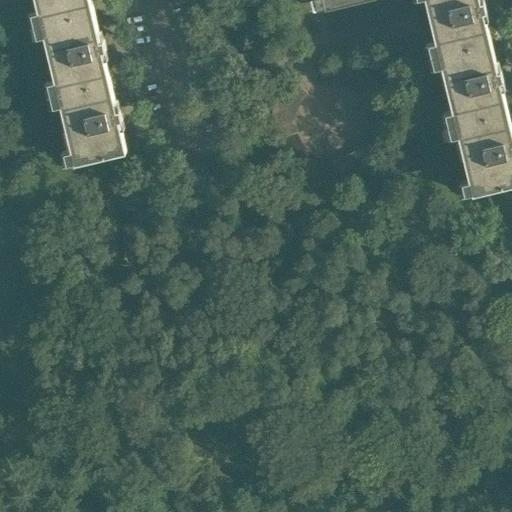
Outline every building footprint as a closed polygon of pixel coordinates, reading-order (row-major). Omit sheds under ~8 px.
[(38,0),(43,21),(94,9),(91,0),(38,0)] [(354,0),(350,1),(355,24),(362,22),(366,21),(361,0),(354,0)] [(361,0),(366,21),(372,20),(378,19),(373,0),(361,0)] [(373,0),(378,19),(382,18),(389,16),(385,0),(373,0)] [(385,0),(389,16),(392,15),(401,13),(397,0),(385,0)] [(397,0),(401,13),(402,13),(412,10),(409,0),(397,0)] [(427,0),(440,52),(491,40),(481,0),(427,0)] [(347,2),(338,4),(344,27),(352,25),(355,24),(350,1),(347,2)] [(337,5),(327,7),(332,30),(342,27),(344,27),(338,4),(337,5)] [(43,21),(60,91),(111,79),(94,9),(43,21)] [(440,52),(457,122),(508,110),(491,40),(440,52)] [(318,61),(323,85),(326,84),(329,84),(334,84),(335,60),(328,60),(325,60),(318,61)] [(342,85),(344,86),(351,63),(346,61),(340,60),(335,60),(334,84),(336,84),(339,84),(342,85)] [(351,89),(353,90),(367,70),(366,69),(361,67),(356,64),(351,63),(344,86),(345,86),(348,87),(351,89)] [(367,70),(353,90),(357,92),(359,95),(361,97),(379,82),(378,80),(374,76),(370,73),(367,70)] [(306,95),(290,77),(287,81),(283,85),(280,90),(301,103),(302,100),(304,97),(306,95)] [(111,79),(60,91),(77,161),(127,149),(111,79)] [(379,82),(361,97),(363,99),(364,101),(367,106),(388,96),(386,92),(384,89),(381,84),(379,82)] [(274,104),(274,106),(297,113),(297,112),(298,109),(299,106),(300,103),(280,90),(278,94),(276,99),(274,104)] [(369,114),(369,116),(393,113),(392,108),(390,103),(389,98),(388,96),(367,106),(367,108),(368,111),(369,114)] [(272,119),(272,123),(296,123),(296,122),(296,118),(296,115),(297,113),(274,106),(273,109),(272,114),(272,119)] [(511,127),(508,110),(457,122),(474,192),(511,182),(511,127)] [(370,124),(369,126),(393,130),(393,123),(393,118),(393,113),(369,116),(370,117),(370,121),(370,124)] [(296,123),(272,123),(272,128),(273,132),(274,136),(275,140),(298,133),(297,128),(296,126),(296,123)] [(367,133),(366,136),(388,146),(389,144),(391,139),(392,134),(393,130),(369,126),(369,127),(368,130),(367,133)] [(298,133),(275,140),(276,144),(278,148),(280,152),(283,155),(303,142),(301,138),(299,136),(298,133)] [(363,142),(361,145),(379,160),(381,158),(384,153),(387,149),(388,146),(366,136),(365,139),(363,142)] [(292,166),(294,168),(310,149),(308,148),(306,145),(303,142),(283,155),(285,158),(288,162),(292,166)] [(357,149),(353,152),(366,172),(370,169),(374,166),(378,162),(379,160),(361,145),(359,147),(357,149)] [(305,175),(309,177),(319,155),(316,153),(313,152),(310,149),(294,168),(296,169),(300,172),(305,175)] [(348,154),(343,156),(351,179),(359,176),(363,173),(366,172),(353,152),(351,153),(348,154)] [(322,156),(319,155),(309,177),(315,179),(320,180),(325,181),(328,157),(322,156)] [(351,179),(343,156),(339,157),(336,157),(333,158),(334,182),(340,181),(346,180),(351,179)]
